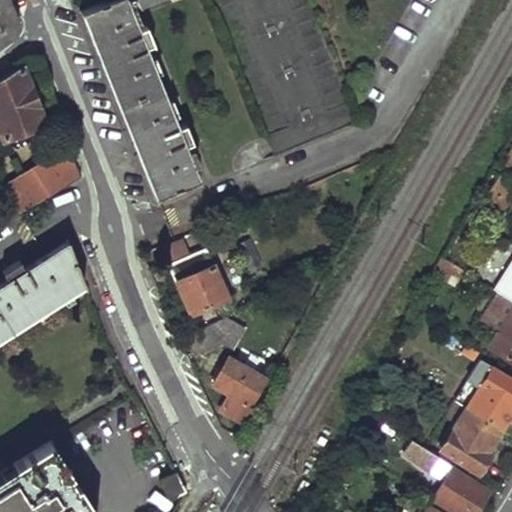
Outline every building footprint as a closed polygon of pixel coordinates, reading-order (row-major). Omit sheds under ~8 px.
[(0,0),(0,42),(15,33),(18,20),(16,14),(7,17),(2,5),(11,2),(10,0),(0,0)] [(102,0),(79,9),(155,197),(196,180),(182,144),(190,140),(183,121),(174,124),(143,46),(152,43),(144,23),(135,27),(126,3),(135,0),(136,3),(143,0),(102,0)] [(277,153),(354,124),(306,0),(258,0),(261,7),(263,7),(273,34),(253,42),(263,68),(269,66),(274,81),(253,88),(263,113),(261,113),(277,153)] [(16,14),(11,2),(2,5),(7,17),(16,14)] [(21,66),(0,78),(0,131),(3,138),(43,123),(21,66)] [(52,154),(2,186),(17,213),(79,173),(71,156),(59,164),(52,154)] [(511,183),(501,176),(484,202),(502,213),(511,197),(511,183)] [(0,338),(85,284),(67,239),(21,267),(16,259),(0,269),(5,278),(0,281),(0,338)] [(208,244),(169,261),(190,311),(231,293),(208,244)] [(511,261),(495,290),(511,300),(511,261)] [(511,306),(488,345),(511,360),(511,306)] [(228,311),(178,335),(188,357),(221,341),(232,345),(245,321),(228,311)] [(484,355),(467,344),(463,350),(479,360),(466,379),(478,387),(465,409),(498,430),(511,408),(511,378),(481,358),(484,355)] [(225,359),(212,384),(228,393),(220,408),(240,418),(262,378),(225,359)] [(269,366),(265,375),(278,382),(283,373),(269,366)] [(498,430),(465,409),(440,450),(478,474),(491,454),(486,450),(498,430)] [(95,511),(48,439),(0,469),(0,511),(95,511)] [(444,460),(417,443),(411,452),(438,469),(444,460)] [(472,511),(485,491),(451,468),(433,497),(455,511),(472,511)] [(175,473),(161,479),(171,499),(184,493),(175,473)]
